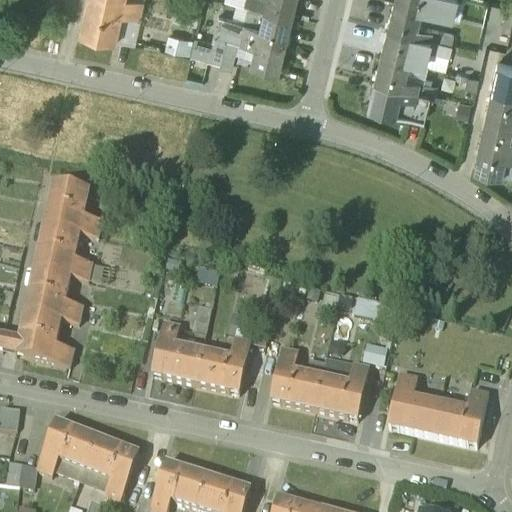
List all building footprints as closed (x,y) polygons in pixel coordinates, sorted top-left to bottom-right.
[(137,0),(86,0),(80,33),(116,41),(122,14),(140,18),(143,1),(137,0)] [(295,0),(266,0),(264,11),(292,18),(295,0)] [(394,0),(394,3),(421,9),(421,11),(453,19),(457,0),(394,0)] [(421,9),(394,3),(387,30),(429,40),(432,30),(417,27),(421,11),(421,9)] [(292,18),(264,11),(260,27),(245,24),(242,35),(285,44),(292,18)] [(429,40),(387,30),(381,56),(408,63),(412,45),(427,49),(429,40)] [(453,35),(432,30),(429,40),(451,45),(453,35)] [(285,44),(242,35),(240,43),(256,46),(251,64),(279,71),(285,44)] [(408,63),(381,56),(374,81),(402,88),(417,91),(419,82),(404,78),(408,63)] [(511,67),(508,66),(497,64),(491,91),(511,95),(511,67)] [(402,88),(374,81),(368,108),(396,114),(402,88)] [(417,91),(402,88),(396,114),(410,118),(417,91)] [(430,95),(417,91),(410,118),(424,121),(430,95)] [(511,95),(491,91),(486,117),(511,122),(511,95)] [(511,126),(511,122),(486,117),(480,143),(511,150),(511,139),(509,139),(511,126)] [(511,150),(480,143),(474,170),(501,176),(505,159),(511,160),(511,150)] [(511,160),(505,159),(501,176),(511,178),(511,160)] [(90,196),(54,188),(44,231),(80,239),(98,243),(102,226),(84,223),(90,196)] [(80,239),(44,231),(35,274),(71,282),(89,286),(92,269),(74,265),(80,239)] [(71,282),(35,274),(25,317),(61,325),(79,329),(83,313),(65,309),(71,282)] [(61,325),(25,317),(19,344),(16,360),(16,361),(70,373),(73,356),(55,352),(61,325)] [(180,332),(164,329),(152,381),(196,391),(203,357),(176,351),(180,332)] [(10,342),(1,340),(0,344),(0,356),(6,358),(16,360),(19,344),(10,342)] [(231,363),(203,357),(196,391),(240,400),(251,348),(235,344),(231,363)] [(298,358),(283,355),(271,407),(315,417),(322,383),(294,377),(298,358)] [(353,372),(326,366),(323,383),(349,389),(353,372)] [(323,383),(322,383),(315,417),(358,427),(369,374),(353,370),(353,372),(349,389),(323,383)] [(417,384),(401,381),(390,433),(433,443),(440,409),(413,403),(417,384)] [(468,415),(440,409),(433,443),(477,453),(488,400),(472,397),(468,415)] [(2,421),(0,421),(0,435),(19,438),(22,414),(3,412),(2,421)] [(98,443),(57,427),(37,476),(52,482),(59,465),(86,475),(98,443)] [(140,459),(98,443),(86,475),(112,486),(105,504),(120,510),(140,459)] [(199,511),(209,483),(166,469),(152,511),(170,511),(172,507),(187,511),(199,511)] [(246,511),(251,496),(209,483),(199,511),(246,511)]
